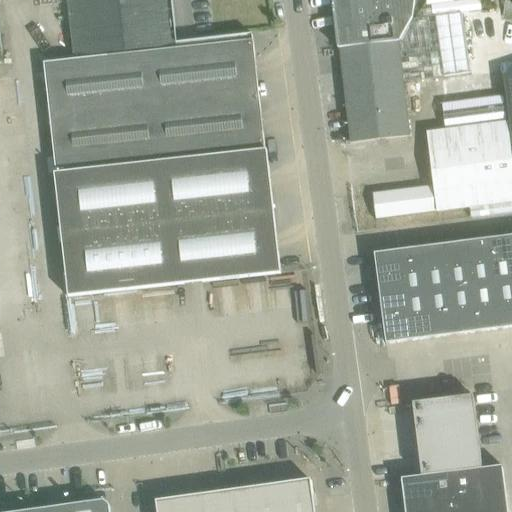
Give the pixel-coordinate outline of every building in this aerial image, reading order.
[(170,0),(68,0),(75,57),(82,57),(83,62),(45,66),(57,176),(54,176),(68,299),(280,276),(267,152),(264,153),(264,149),(252,36),(176,45),(170,0)] [(398,42),(411,21),(414,0),(332,0),(338,50),(339,50),(398,42)] [(425,0),(411,21),(398,42),(403,82),(470,73),(461,13),(480,10),(478,0),(425,0)] [(511,3),(505,2),(503,17),(511,18),(511,3)] [(339,50),(351,145),(410,138),(403,82),(398,42),(339,50)] [(511,203),(511,169),(502,97),(441,105),(444,130),(427,133),(434,187),(373,195),(376,220),(438,212),(438,213),(511,203)] [(511,204),(469,210),(470,219),(511,213),(511,204)] [(386,346),(511,329),(511,237),(374,255),(386,346)] [(461,384),(451,385),(453,398),(463,397),(461,384)] [(473,397),(413,405),(422,477),(452,474),(482,470),(473,397)] [(482,470),(452,474),(455,498),(505,492),(502,467),(482,470)] [(401,480),(404,505),(455,498),(452,474),(422,477),(401,480)] [(314,511),(310,481),(156,502),(157,511),(314,511)] [(507,511),(505,492),(455,498),(456,511),(507,511)] [(404,505),(405,511),(456,511),(455,498),(404,505)] [(104,502),(69,507),(69,511),(110,511),(110,506),(104,502)]
